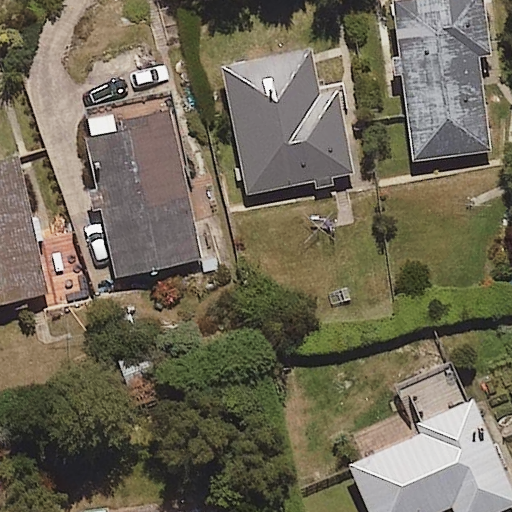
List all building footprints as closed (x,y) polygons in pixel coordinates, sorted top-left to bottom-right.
[(482,0),(389,0),(410,158),(492,147),(479,49),(489,47),(482,0)] [(306,39),(219,56),(244,190),(359,168),(342,79),(315,84),(306,39)] [(128,119),(82,129),(93,177),(83,179),(89,206),(97,204),(112,274),(202,254),(168,101),(126,110),(128,119)] [(17,143),(0,145),(0,297),(45,289),(17,143)] [(511,472),(473,385),(412,412),(418,426),(346,457),(369,511),(420,511),(449,500),(454,511),(484,511),(511,500),(511,472)]
